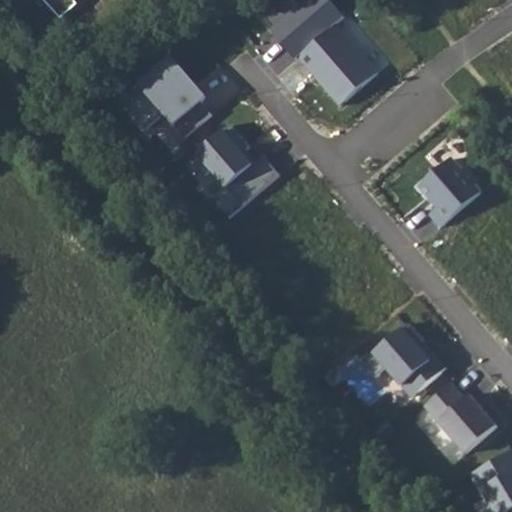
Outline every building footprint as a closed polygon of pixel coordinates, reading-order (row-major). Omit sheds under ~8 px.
[(44,0),(62,20),(79,5),(77,3),(80,0),(44,0)] [(294,0),(274,0),(260,13),(274,29),(271,31),(297,60),(299,58),(337,25),(346,18),(329,0),(322,0),(307,14),(294,0)] [(337,25),(299,58),(341,106),(379,73),(337,25)] [(142,85),(147,91),(128,107),(148,129),(166,114),(187,138),(213,115),(201,103),(207,98),(173,58),(142,85)] [(231,126),(192,160),(206,176),(212,171),(244,207),(280,175),(263,156),(253,165),(243,153),(250,147),(231,126)] [(452,159),(421,187),(439,208),(431,214),(442,228),(481,194),(452,159)] [(375,351),(363,362),(377,378),(388,368),(414,397),(447,368),(409,324),(376,353),(375,351)] [(453,384),(430,403),(471,450),(498,427),(471,396),(466,399),(453,384)] [(511,511),(511,451),(474,474),(496,511),(511,511)]
